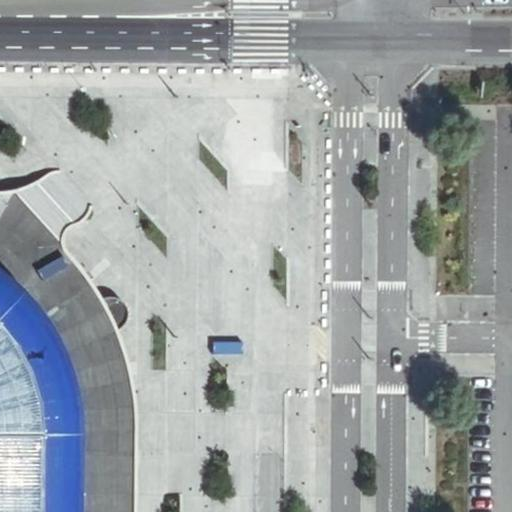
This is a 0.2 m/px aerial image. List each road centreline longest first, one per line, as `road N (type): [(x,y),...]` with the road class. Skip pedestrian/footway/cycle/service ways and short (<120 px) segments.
road 1 (primary): [(0,33),(376,31)]
road 2 (unknown): [(445,336),(458,135)]
road 3 (primary): [(376,31),(511,31)]
road 4 (unclassified): [(392,335),(511,336)]
